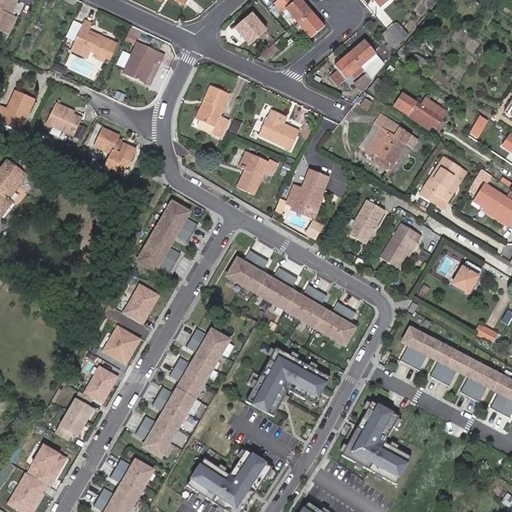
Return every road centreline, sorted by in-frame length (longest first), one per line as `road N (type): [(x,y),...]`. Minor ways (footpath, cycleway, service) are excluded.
road 1 (residential): [(62,511),(234,215)]
road 2 (residential): [(359,365),(386,315),(383,304),(234,215)]
road 3 (residential): [(359,365),(511,447)]
road 4 (residential): [(271,511),(359,365)]
road 5 (residential): [(234,215),(172,176),(162,128)]
